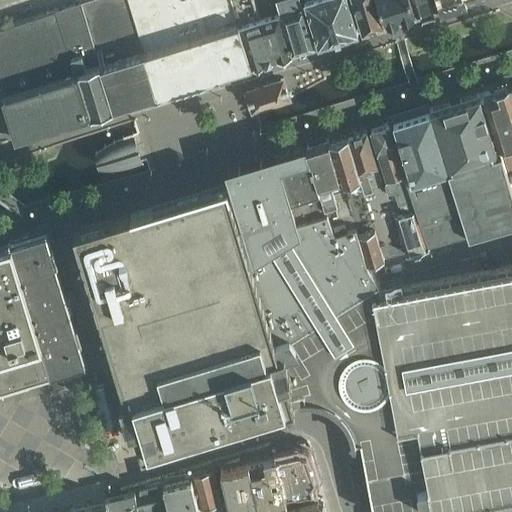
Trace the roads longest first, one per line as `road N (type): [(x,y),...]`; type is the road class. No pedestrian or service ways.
road 1 (unclassified): [(127,462),(318,421),(329,432),(350,511)]
road 2 (unclassified): [(127,462),(102,374),(0,400)]
road 3 (unclassified): [(0,497),(127,462)]
road 4 (unclassified): [(511,243),(386,271)]
